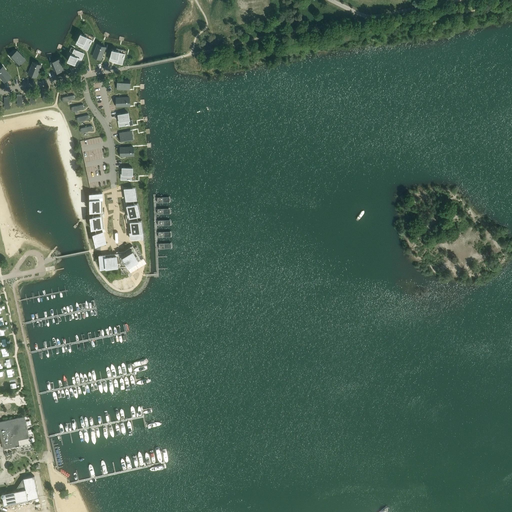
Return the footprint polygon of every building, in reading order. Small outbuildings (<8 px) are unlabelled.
[(81,33),(76,43),(83,46),(82,47),(88,50),(92,40),(87,38),(87,36),(81,33)] [(93,54),(92,56),(102,60),(106,50),(102,48),(103,47),(96,44),(92,54),(93,54)] [(71,54),(68,61),(77,65),(80,59),(81,59),(84,54),(74,49),(72,55),(71,54)] [(119,51),(112,50),(110,59),(116,61),(116,63),(122,64),(125,54),(119,53),(119,51)] [(18,54),(12,58),(19,65),(24,60),(25,59),(21,55),(20,56),(18,54)] [(59,62),(52,64),(56,73),(62,70),(64,69),(62,64),(60,64),(59,62)] [(39,66),(32,64),(28,74),(35,77),(39,66)] [(0,71),(0,75),(4,82),(10,77),(4,69),(0,71)] [(127,80),(118,80),(117,87),(118,87),(118,88),(124,89),(124,87),(127,87),(127,80)] [(118,121),(119,126),(129,124),(128,120),(130,119),(128,112),(118,114),(120,121),(118,121)] [(120,134),(121,141),(131,140),(129,133),(126,133),(126,132),(121,133),(121,134),(120,134)] [(121,174),(121,179),(131,179),(131,175),(133,175),(133,167),(122,167),(122,174),(121,174)] [(134,200),(133,188),(124,190),(126,203),(125,203),(124,201),(124,200),(124,201),(124,203),(125,204),(124,204),(125,207),(126,211),(126,212),(128,220),(128,221),(128,223),(129,227),(129,228),(129,229),(129,230),(129,231),(130,234),(130,235),(131,240),(141,238),(139,221),(138,221),(137,216),(138,216),(135,204),(134,204),(133,200),(134,200)] [(98,246),(98,247),(106,245),(106,243),(105,242),(105,241),(105,240),(104,238),(104,237),(103,232),(105,231),(105,233),(105,231),(105,230),(104,228),(104,224),(104,223),(103,222),(103,221),(103,217),(103,215),(103,214),(103,208),(103,207),(103,206),(103,205),(103,203),(103,200),(102,200),(102,199),(102,195),(98,195),(92,195),(92,196),(92,201),(92,212),(93,212),(93,214),(93,215),(93,218),(92,218),(93,218),(93,220),(93,221),(93,223),(93,224),(93,226),(94,228),(94,229),(95,229),(96,235),(95,235),(95,236),(96,237),(96,241),(97,243),(98,245),(97,245),(98,246)] [(128,265),(142,256),(133,243),(132,244),(130,245),(129,245),(128,247),(125,248),(124,249),(122,249),(118,250),(117,250),(118,250),(121,250),(121,251),(115,252),(114,252),(114,253),(113,253),(112,253),(111,253),(109,253),(108,253),(105,254),(104,254),(103,254),(100,255),(102,265),(108,264),(109,264),(110,264),(113,263),(115,263),(117,263),(118,262),(119,265),(108,267),(128,264),(128,265)] [(29,437),(25,417),(25,416),(9,420),(10,425),(0,426),(0,430),(4,448),(20,445),(19,440),(29,437)] [(39,496),(34,475),(33,476),(26,477),(24,477),(24,480),(23,480),(17,490),(14,491),(5,492),(4,492),(3,492),(2,492),(2,493),(1,493),(1,494),(2,494),(2,495),(2,496),(3,496),(4,504),(8,503),(38,497),(39,496)]
